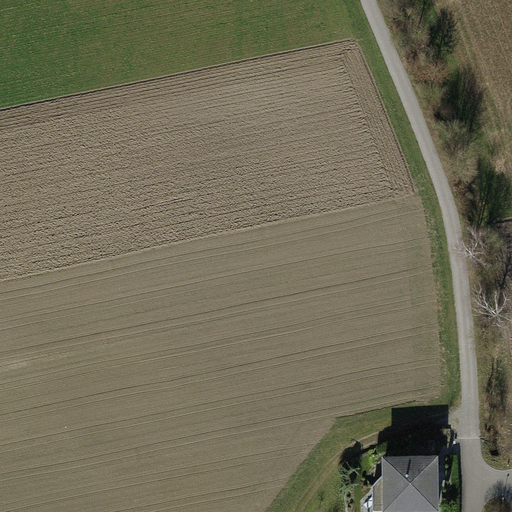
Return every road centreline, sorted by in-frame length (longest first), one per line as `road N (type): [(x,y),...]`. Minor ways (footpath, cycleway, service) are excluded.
road 1 (track): [(368,0),(445,198),(461,274),(471,416)]
road 2 (track): [(471,416),(442,416),(359,441),(299,511)]
